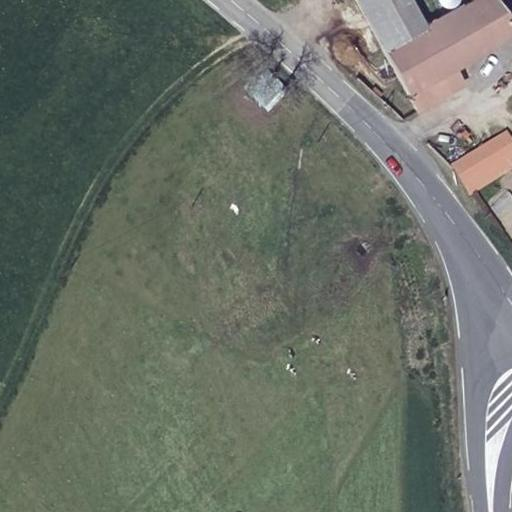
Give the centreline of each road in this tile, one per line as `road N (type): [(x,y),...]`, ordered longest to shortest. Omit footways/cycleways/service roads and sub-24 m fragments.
road 1 (secondary): [(229,0),(374,123),(511,309)]
road 2 (secondary): [(511,382),(500,416),(491,511)]
